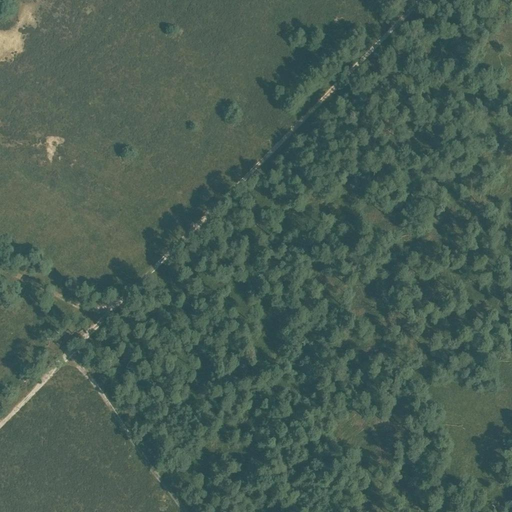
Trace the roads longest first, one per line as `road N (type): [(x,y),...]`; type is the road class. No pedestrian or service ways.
road 1 (track): [(424,0),(106,318)]
road 2 (track): [(73,352),(183,511)]
road 3 (track): [(106,318),(0,427)]
